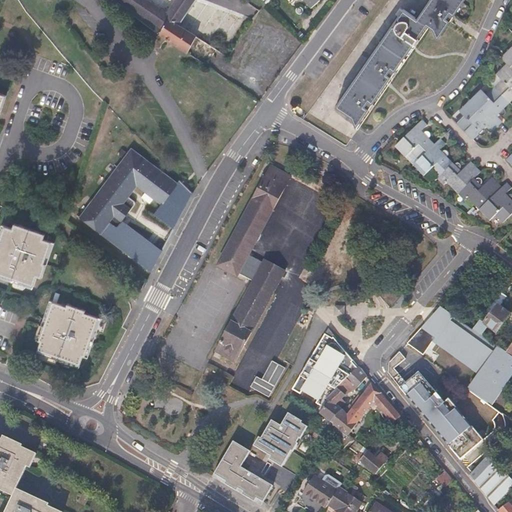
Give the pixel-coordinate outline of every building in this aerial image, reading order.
[(179,25),(195,0),(174,0),(166,12),(149,0),(116,0),(140,20),(159,34),(159,35),(187,54),(197,35),(179,25)] [(438,33),(461,0),(429,0),(417,19),(424,24),(438,33)] [(357,121),(424,24),(417,19),(403,9),(336,106),(357,121)] [(511,48),(511,47),(500,58),(506,63),(511,69),(511,48)] [(511,69),(506,63),(495,75),(488,82),(493,87),(510,103),(511,100),(511,69)] [(510,103),(493,87),(486,94),(480,89),(470,100),(498,127),(503,122),(497,116),(498,114),(500,115),(502,115),(504,114),(505,112),(506,111),(504,108),(510,103)] [(498,127),(470,100),(459,111),(465,117),(457,124),(473,140),(479,134),(481,136),(482,136),(483,136),(485,134),(486,132),(486,130),(485,128),(486,127),(492,132),(498,127)] [(435,144),(429,139),(429,138),(430,136),(430,135),(430,134),(429,133),(428,132),(425,132),(423,133),(422,131),(427,125),(422,120),(395,147),(414,165),(435,144)] [(437,178),(453,163),(447,157),(448,156),(449,154),(448,151),(445,150),(443,150),(442,151),(440,150),(446,144),(441,138),(435,144),(414,165),(413,166),(424,176),(430,171),(437,178)] [(121,222),(135,203),(134,201),(128,197),(136,186),(162,205),(178,183),(131,148),(79,217),(101,234),(109,223),(114,217),(121,222)] [(474,179),(481,172),(471,162),(462,171),(459,169),(461,167),(461,165),(460,164),(458,163),(456,163),(454,164),(453,163),(437,178),(444,185),(447,182),(459,194),(474,179)] [(285,270),(264,259),(262,262),(250,255),(293,176),(271,164),(252,199),(219,261),(241,273),(240,274),(252,281),(214,352),(236,364),(285,270)] [(479,210),(502,187),(492,178),(483,187),(481,185),(482,184),(482,182),(482,181),(480,179),(478,179),(475,180),(474,179),(459,194),(465,201),(468,198),(479,210)] [(192,194),(179,181),(178,183),(162,205),(155,214),(172,228),(192,194)] [(511,194),(511,195),(509,194),(508,196),(506,194),(511,188),(506,183),(502,187),(479,210),(490,221),(496,215),(503,222),(511,213),(511,194)] [(116,227),(109,223),(101,234),(150,271),(161,251),(121,222),(116,227)] [(44,263),(51,242),(43,239),(45,234),(14,223),(12,228),(4,226),(0,237),(0,274),(33,286),(37,276),(42,278),(46,264),(44,263)] [(241,273),(219,261),(216,266),(238,279),(240,274),(241,273)] [(496,333),(510,314),(500,306),(508,296),(501,291),(472,329),(481,335),(488,327),(496,333)] [(85,357),(98,318),(85,312),(86,310),(67,304),(66,306),(52,301),(38,341),(40,341),(38,350),(80,365),(83,356),(85,357)] [(489,381),(480,393),(478,396),(480,398),(492,406),(511,376),(511,356),(506,352),(481,335),(472,329),(441,307),(407,344),(421,354),(423,352),(416,347),(428,330),(462,355),(459,359),(478,373),(489,381)] [(328,397),(359,367),(330,329),(293,389),(302,394),(304,391),(320,400),(318,405),(324,408),(332,400),(328,397)] [(462,355),(428,330),(416,347),(423,352),(450,371),(459,359),(462,355)] [(483,440),(448,399),(443,402),(424,381),(416,388),(409,380),(405,383),(393,369),(404,359),(398,352),(388,363),(387,374),(460,459),(483,440)] [(269,398),(286,368),(273,361),(262,379),(257,377),(258,374),(245,367),(235,386),(247,393),(251,387),(269,398)] [(359,367),(347,378),(357,388),(367,376),(359,367)] [(489,381),(478,373),(469,385),(480,393),(489,381)] [(347,378),(337,388),(345,395),(357,388),(347,378)] [(400,416),(382,394),(372,383),(354,407),(348,414),(348,415),(336,427),(347,435),(348,436),(357,424),(367,410),(374,402),(382,410),(388,417),(392,421),(402,433),(408,426),(400,416)] [(348,415),(340,408),(346,402),(342,399),(346,396),(345,395),(337,388),(328,397),(332,400),(324,408),(320,413),(331,422),(336,427),(348,415)] [(387,426),(392,421),(388,417),(382,422),(387,427),(387,426)] [(402,433),(392,421),(387,426),(397,437),(402,433)] [(347,435),(336,427),(333,431),(343,439),(347,435)] [(276,443),(281,436),(272,430),(271,433),(268,438),(276,443)] [(303,443),(309,434),(304,431),(297,439),(303,443)] [(16,490),(33,452),(22,447),(23,445),(11,439),(3,436),(2,439),(0,438),(0,487),(14,494),(5,511),(59,511),(60,511),(49,506),(49,504),(33,496),(32,498),(16,490)] [(425,447),(417,437),(413,441),(421,451),(425,447)] [(277,467),(286,451),(291,446),(293,444),(287,440),(284,439),(283,439),(282,438),(280,441),(278,444),(276,443),(268,438),(245,477),(263,489),(277,467)] [(299,451),(291,446),(286,451),(295,457),(299,451)] [(356,458),(348,451),(345,454),(357,464),(360,461),(368,450),(364,447),(356,458)] [(377,457),(368,450),(360,461),(375,475),(385,464),(377,457)] [(295,478),(305,462),(295,457),(286,451),(277,467),(295,478)] [(389,459),(382,452),(377,457),(385,464),(389,459)] [(511,488),(511,479),(489,454),(470,475),(494,506),(511,488)] [(453,480),(447,473),(439,480),(445,487),(446,488),(453,480)] [(338,490),(315,475),(303,493),(326,508),(328,506),(338,490)] [(357,511),(363,504),(340,488),(338,490),(328,506),(337,511),(357,511)] [(390,511),(377,502),(370,511),(390,511)] [(511,511),(511,506),(508,502),(498,510),(499,511),(511,511)]
